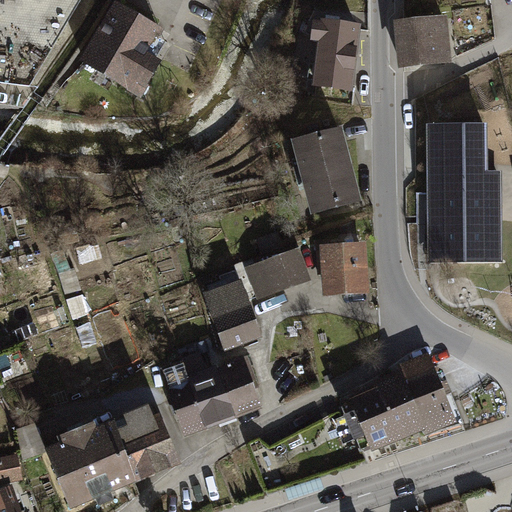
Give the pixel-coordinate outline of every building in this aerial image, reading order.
[(161,31),(115,3),(79,62),(141,99),(163,63),(147,53),(161,31)] [(448,16),(401,21),(406,67),(453,62),(448,16)] [(361,26),(314,20),(311,42),(318,42),(313,86),(353,91),(361,26)] [(471,38),(457,41),(458,56),(473,50),(471,38)] [(485,126),(430,126),(431,261),(435,261),(499,261),(499,213),(497,213),(497,173),(485,174),(485,126)] [(341,128),(292,141),(311,215),(360,202),(341,128)] [(278,233),(257,241),(262,255),(283,247),(278,233)] [(367,244),(321,247),(324,298),(370,295),(367,244)] [(300,249),(265,261),(276,294),(311,281),(300,249)] [(276,294),(265,261),(246,268),(257,300),(276,294)] [(242,281),(204,294),(225,351),(263,338),(242,281)] [(234,418),(217,370),(216,367),(207,370),(200,351),(181,358),(183,363),(205,427),(234,418)] [(396,368),(402,380),(393,384),(347,403),(343,404),(360,452),(420,427),(424,433),(427,432),(429,436),(463,423),(451,393),(446,395),(429,354),(415,359),(396,368)] [(243,355),(228,361),(230,365),(217,370),(234,418),(261,408),(243,355)] [(25,361),(13,364),(18,379),(30,375),(25,361)] [(205,427),(183,363),(162,371),(184,434),(205,427)] [(124,418),(116,421),(140,481),(181,465),(160,413),(153,416),(149,405),(124,415),(124,418)] [(60,444),(46,450),(70,510),(140,481),(116,421),(97,429),(94,422),(57,437),(60,444)] [(18,455),(0,458),(0,484),(23,480),(18,455)] [(21,511),(12,486),(0,490),(0,511),(21,511)]
